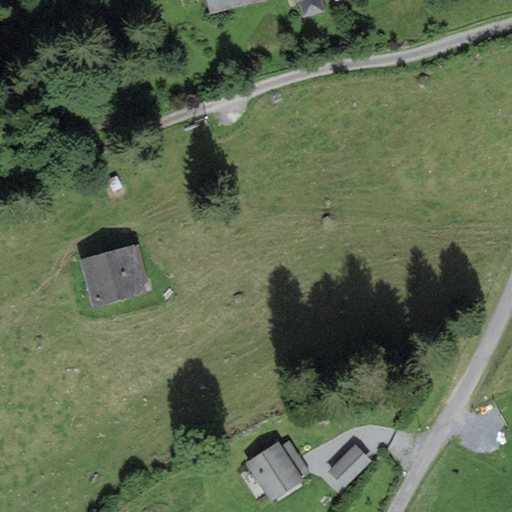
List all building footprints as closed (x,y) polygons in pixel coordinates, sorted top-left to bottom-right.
[(262,0),(210,0),(213,12),(262,0)] [(300,0),(304,14),(323,9),(321,0),(300,0)] [(146,280),(137,245),(82,260),(93,303),(142,290),(140,281),(146,280)] [(306,469),(289,442),(282,447),(279,442),(249,461),(272,497),(302,478),(299,474),(306,469)] [(369,459),(355,446),(332,470),(346,483),(369,459)]
